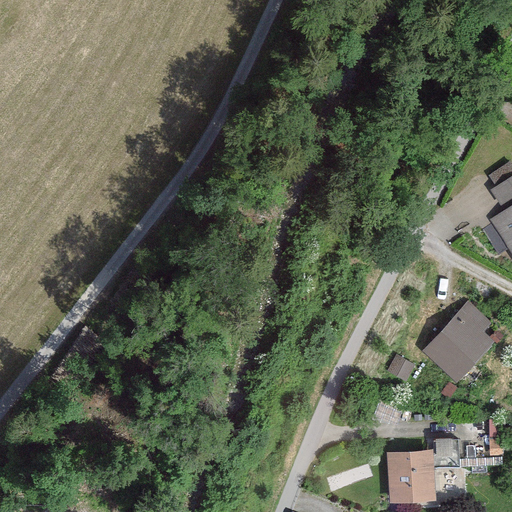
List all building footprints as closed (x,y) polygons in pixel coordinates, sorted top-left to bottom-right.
[(511,165),(490,180),(503,198),(511,191),(511,165)] [(511,209),(498,218),(511,240),(511,209)] [(482,331),(466,315),(434,349),(458,371),(486,342),(478,335),(482,331)] [(415,368),(397,358),(389,372),(406,383),(415,368)] [(430,494),(430,450),(391,450),(391,494),(430,494)]
